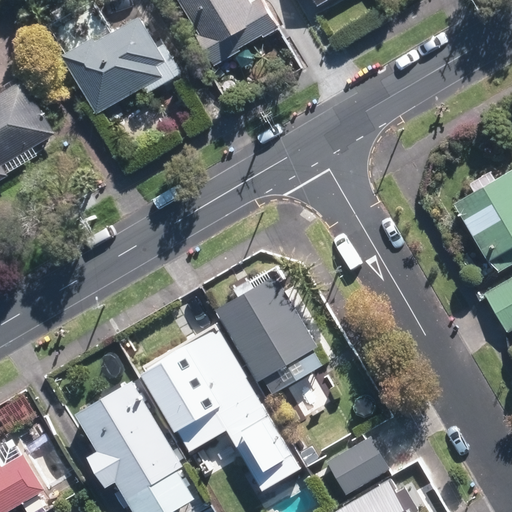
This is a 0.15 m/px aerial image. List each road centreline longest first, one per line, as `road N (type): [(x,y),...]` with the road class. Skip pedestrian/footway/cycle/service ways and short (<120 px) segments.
road 1 (residential): [(511,483),(312,141)]
road 2 (residential): [(312,141),(0,325)]
road 3 (residential): [(511,25),(312,141)]
